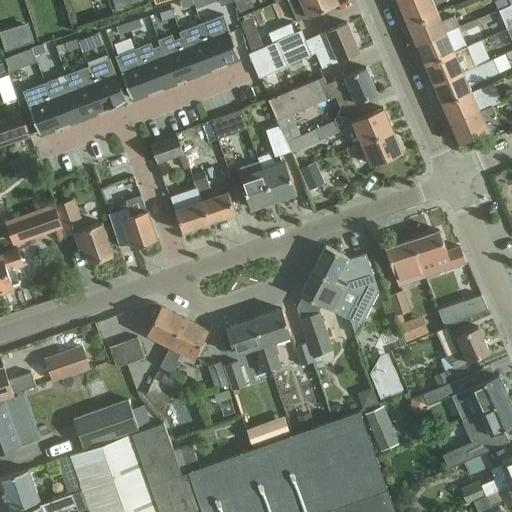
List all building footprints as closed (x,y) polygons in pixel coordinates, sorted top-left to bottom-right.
[(128,0),(112,0),(116,9),(130,4),(128,0)] [(251,0),(235,0),(240,11),(254,5),(251,0)] [(285,0),(273,5),(279,20),(291,15),(285,0)] [(289,0),(298,20),(307,16),(338,3),(336,0),(289,0)] [(409,0),(399,4),(408,24),(441,10),(438,3),(446,0),(456,0),(457,1),(458,0),(409,0)] [(511,0),(497,0),(495,1),(498,9),(511,2),(511,0)] [(109,2),(102,4),(105,13),(112,11),(109,2)] [(511,2),(498,9),(507,28),(511,25),(511,2)] [(172,8),(160,12),(163,20),(174,16),(172,8)] [(408,24),(416,44),(459,25),(455,16),(445,20),(441,10),(408,24)] [(224,14),(202,23),(218,66),(240,57),(224,14)] [(94,29),(110,27),(109,17),(92,19),(94,29)] [(140,18),(128,22),(131,30),(143,26),(140,18)] [(28,22),(0,31),(6,50),(34,41),(28,22)] [(128,22),(117,26),(119,33),(131,30),(128,22)] [(317,53),(323,67),(359,51),(346,22),(307,39),(304,31),(299,33),(298,31),(278,40),(279,42),(250,54),(260,77),(317,53)] [(202,23),(181,31),(197,74),(218,66),(202,23)] [(460,27),(459,25),(416,44),(425,64),(457,50),(449,31),(460,27)] [(181,31),(159,39),(176,82),(197,74),(181,31)] [(259,34),(247,38),(251,50),(263,45),(259,34)] [(89,35),(79,39),(83,52),(94,48),(89,35)] [(78,38),(66,42),(68,50),(80,46),(78,38)] [(159,39),(138,47),(154,90),(176,82),(159,39)] [(44,43),(32,47),(35,55),(46,51),(44,43)] [(457,51),(457,50),(425,64),(434,83),(477,65),(469,46),(457,51)] [(138,47),(116,55),(132,99),(154,90),(138,47)] [(31,48),(6,58),(10,71),(36,61),(31,48)] [(110,58),(88,66),(104,109),(127,101),(110,58)] [(477,66),(477,65),(434,83),(442,103),(473,90),(471,85),(500,73),(495,59),(477,66)] [(88,66),(67,74),(83,117),(104,109),(88,66)] [(344,107),(358,101),(377,93),(366,68),(327,84),(323,76),(269,100),(277,119),(330,97),(330,96),(337,93),(344,107)] [(67,74),(46,82),(62,125),(83,117),(67,74)] [(9,75),(0,77),(0,86),(1,90),(13,86),(9,75)] [(46,82),(23,91),(40,134),(62,125),(46,82)] [(442,103),(451,123),(489,107),(484,96),(477,99),(473,90),(442,103)] [(451,123),(454,129),(460,143),(501,126),(492,106),(489,107),(451,123)] [(353,122),(362,143),(393,130),(383,108),(353,122)] [(0,146),(31,135),(24,116),(0,124),(0,146)] [(288,143),(292,151),(293,153),(341,131),(337,120),(288,143)] [(279,125),(265,129),(274,156),(290,151),(279,125)] [(362,143),(363,147),(371,165),(402,152),(393,130),(362,143)] [(177,136),(152,143),(158,163),(183,155),(177,136)] [(268,153),(259,157),(260,161),(263,169),(273,201),(296,193),(290,174),(285,161),(277,164),(268,153)] [(18,179),(42,170),(37,157),(24,162),(18,164),(13,166),(18,179)] [(221,161),(211,163),(217,192),(227,189),(221,161)] [(260,161),(237,168),(239,177),(244,190),(250,209),(273,201),(263,169),(260,161)] [(316,161),(300,168),(309,190),(326,183),(316,161)] [(205,169),(193,173),(198,188),(200,192),(212,188),(205,169)] [(511,219),(511,220),(511,222),(511,179),(491,189),(504,215),(511,211),(511,219)] [(339,208),(358,205),(355,187),(336,191),(339,208)] [(198,188),(172,197),(176,209),(183,231),(210,222),(203,200),(202,200),(200,192),(198,188)] [(214,196),(203,200),(210,222),(236,213),(229,194),(228,192),(214,196)] [(76,198),(56,204),(55,205),(56,207),(62,225),(65,235),(74,233),(79,248),(83,246),(89,262),(113,254),(102,221),(86,227),(76,198)] [(56,207),(5,226),(11,243),(62,225),(56,207)] [(128,207),(108,214),(119,246),(130,243),(132,248),(157,240),(147,210),(131,216),(128,207)] [(461,246),(447,251),(439,230),(412,239),(424,274),(425,277),(466,263),(461,246)] [(412,239),(386,248),(397,283),(424,274),(412,239)] [(352,258),(325,245),(313,269),(360,292),(348,315),(348,316),(355,335),(379,290),(366,253),(352,258)] [(0,289),(19,282),(13,267),(23,264),(18,249),(0,255),(0,289)] [(360,292),(313,269),(300,294),(322,305),(323,303),(348,316),(348,315),(360,292)] [(404,290),(390,295),(397,315),(411,310),(404,290)] [(445,327),(488,309),(482,295),(438,309),(445,327)] [(161,305),(147,333),(170,346),(185,318),(161,305)] [(303,365),(314,362),(308,344),(299,347),(294,334),(291,335),(282,309),(254,318),(271,369),(281,366),(277,354),(280,353),(275,340),(289,336),(294,351),(298,350),(303,365)] [(302,319),(314,356),(333,350),(320,313),(302,319)] [(422,315),(400,324),(407,341),(429,331),(422,315)] [(177,363),(182,352),(193,358),(208,330),(185,318),(170,346),(171,346),(161,366),(174,373),(178,364),(177,363)] [(254,318),(225,327),(234,354),(258,346),(262,358),(257,359),(261,372),(271,369),(254,318)] [(466,361),(470,359),(489,351),(478,326),(456,336),(462,350),(441,359),(447,372),(435,378),(439,386),(451,381),(471,373),(466,361)] [(146,358),(139,338),(111,348),(114,358),(124,354),(128,364),(146,358)] [(89,367),(82,346),(45,358),(53,380),(89,367)] [(114,358),(118,368),(128,364),(124,354),(114,358)] [(314,357),(318,368),(325,365),(322,355),(314,357)] [(225,366),(235,390),(248,385),(239,361),(225,366)] [(209,366),(217,389),(229,385),(221,362),(209,366)] [(0,367),(0,398),(36,386),(31,372),(9,380),(4,366),(0,367)] [(395,369),(372,379),(381,398),(403,389),(395,369)] [(499,374),(469,387),(471,392),(454,399),(462,418),(463,418),(479,411),(509,398),(499,374)] [(451,381),(439,386),(439,388),(424,394),(429,405),(460,392),(455,381),(452,383),(451,381)] [(248,385),(235,390),(238,400),(251,395),(248,385)] [(412,398),(412,405),(417,411),(424,410),(429,405),(424,394),(424,393),(412,398)] [(0,402),(0,451),(20,444),(16,434),(29,429),(18,396),(0,402)] [(511,405),(509,398),(479,411),(463,418),(472,441),(443,453),(449,467),(508,441),(503,429),(511,424),(511,405)] [(128,400),(75,419),(84,446),(138,427),(128,400)] [(188,511),(201,508),(202,511),(396,511),(359,410),(200,468),(182,474),(174,450),(163,421),(71,454),(84,490),(81,491),(87,508),(90,507),(92,511),(188,511)] [(394,431),(377,439),(382,450),(399,442),(394,431)] [(192,444),(174,450),(182,474),(200,468),(192,444)] [(465,462),(471,476),(491,467),(485,453),(465,462)] [(68,495),(81,490),(69,456),(56,460),(68,495)] [(484,484),(488,494),(511,483),(511,456),(502,461),(503,464),(492,469),(496,479),(484,484)] [(0,484),(9,510),(28,503),(39,499),(29,469),(0,479),(0,484)] [(479,481),(463,488),(469,502),(474,500),(485,495),(479,481)] [(511,505),(511,483),(488,494),(493,505),(505,500),(508,507),(511,505)] [(80,511),(87,508),(81,491),(20,511),(58,511),(78,505),(80,511)]
